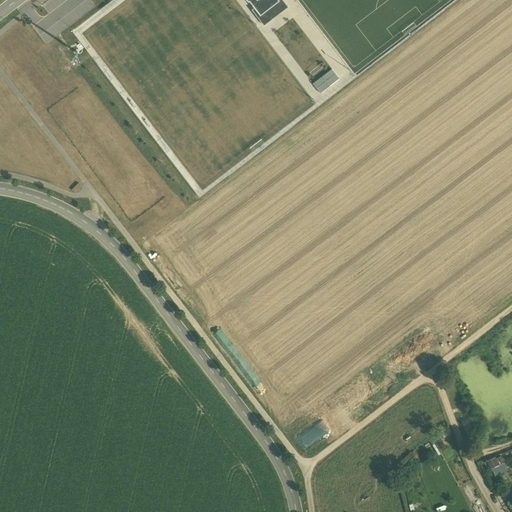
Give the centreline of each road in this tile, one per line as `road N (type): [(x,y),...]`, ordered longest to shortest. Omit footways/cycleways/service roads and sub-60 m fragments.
road 1 (unclassified): [(294,511),(271,451),(121,256),(73,214),(0,189)]
road 2 (track): [(308,502),(304,468),(64,157)]
road 3 (track): [(304,468),(430,372),(467,459),(511,444)]
